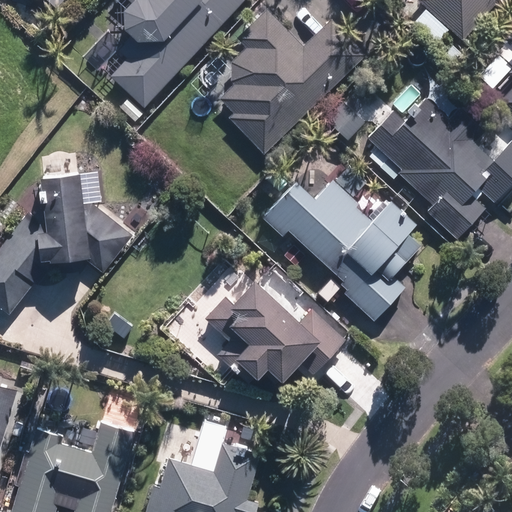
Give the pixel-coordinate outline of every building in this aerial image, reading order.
[(110,71),(144,103),(240,0),(126,0),(125,2),(125,20),(134,29),(119,45),(127,54),(110,71)] [(422,0),(463,36),(496,1),(500,5),(504,0),(422,0)] [(229,114),(264,150),(366,50),(332,15),(304,42),(267,5),(237,33),(247,43),(232,58),(232,76),(235,80),(220,94),(234,109),(229,114)] [(511,24),(503,34),(511,41),(511,64),(509,68),(511,70),(511,24)] [(128,94),(119,104),(135,119),(144,109),(128,94)] [(378,142),(391,154),(402,165),(399,169),(434,201),(428,208),(458,234),(486,203),(471,190),(494,164),(480,152),(485,147),(476,138),(486,127),(459,103),(448,115),(426,94),(405,115),(394,106),(368,133),(378,142)] [(351,139),(365,124),(354,112),(339,127),(351,139)] [(381,164),(391,154),(378,142),(369,153),(381,164)] [(85,199),(81,165),(41,169),(46,205),(29,207),(0,244),(0,302),(10,310),(35,279),(38,281),(57,257),(85,254),(103,268),(133,231),(92,199),(85,199)] [(316,192),(297,175),(263,212),(283,230),(289,224),(344,275),(341,279),(348,285),(345,289),(375,316),(405,283),(393,271),(421,241),(409,229),(417,220),(392,197),(373,217),(356,203),(359,199),(332,175),(316,192)] [(294,240),(283,252),(296,263),(307,252),(294,240)] [(302,316),(256,273),(233,297),(226,291),(205,314),(230,337),(217,350),(249,379),(257,370),(259,372),(268,361),(282,374),(298,357),(313,371),(346,336),(312,304),(302,316)] [(23,356),(19,367),(35,372),(39,361),(23,356)] [(0,444),(17,387),(0,381),(0,444)] [(109,511),(134,428),(101,418),(92,448),(61,439),(64,431),(37,423),(10,511),(54,511),(58,500),(75,505),(72,511),(109,511)] [(248,496),(262,450),(222,438),(214,466),(169,452),(160,483),(154,481),(144,511),(255,511),(259,499),(248,496)]
